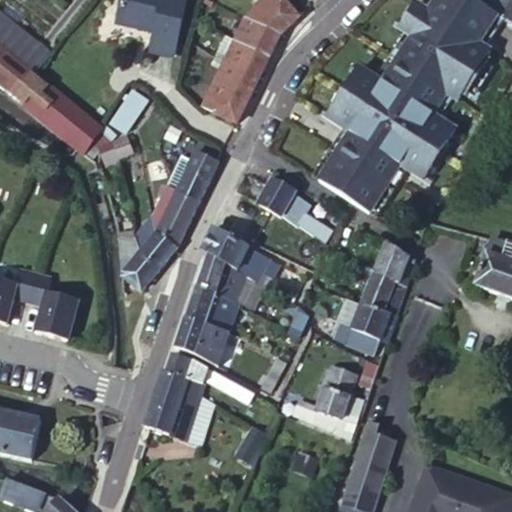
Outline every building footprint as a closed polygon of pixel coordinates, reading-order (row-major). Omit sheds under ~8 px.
[(123,0),(117,25),(154,35),(150,51),(175,57),(187,0),(123,0)] [(281,35),(299,16),(283,0),(261,0),(244,20),(203,107),(237,124),(281,35)] [(491,27),(499,15),(476,0),(436,0),(429,11),(417,3),(400,30),(412,37),(383,83),(360,69),(350,84),(356,87),(342,108),(336,105),(327,120),(350,134),(318,183),(369,215),(400,167),(423,182),(433,167),(427,163),(440,142),(447,146),(456,131),(433,116),(447,95),(458,103),(463,94),(466,96),(488,62),(486,61),(491,52),(480,45),(491,27)] [(511,0),(476,0),(499,15),(511,24),(511,0)] [(0,87),(4,92),(36,75),(51,55),(0,14),(0,87)] [(4,92),(78,150),(84,155),(101,132),(103,129),(36,75),(4,92)] [(149,100),(135,90),(112,124),(127,134),(149,100)] [(101,132),(84,155),(92,161),(102,151),(100,147),(113,143),(101,132)] [(132,136),(113,143),(120,162),(127,160),(133,181),(144,179),(139,159),(132,136)] [(100,147),(102,151),(107,166),(120,162),(113,143),(100,147)] [(200,203),(218,164),(196,152),(191,162),(177,192),(200,203)] [(168,187),(177,192),(191,162),(182,156),(168,187)] [(258,170),(244,194),(257,201),(271,177),(258,170)] [(271,177),(257,201),(282,216),(298,227),(298,225),(313,235),(321,224),(314,220),(319,212),(300,201),(303,197),(271,177)] [(153,221),(157,234),(177,192),(168,187),(153,218),(153,221)] [(157,234),(176,250),(200,203),(177,192),(157,234)] [(139,255),(157,234),(153,221),(136,241),(139,255)] [(333,232),(321,224),(313,235),(326,243),(333,232)] [(280,267),(214,228),(202,252),(207,254),(247,278),(256,283),(261,273),(274,279),(280,267)] [(134,230),(119,233),(120,241),(136,241),(134,230)] [(158,272),(176,250),(157,234),(139,255),(158,272)] [(511,244),(490,239),(475,286),(511,299),(511,244)] [(141,292),(158,272),(139,255),(136,241),(120,241),(122,276),(141,292)] [(414,261),(387,244),(362,308),(394,320),(414,261)] [(247,278),(207,254),(196,289),(216,297),(218,296),(236,303),(236,301),(247,278)] [(29,301),(37,273),(21,269),(17,283),(0,278),(0,321),(7,324),(15,297),(29,301)] [(53,278),(37,273),(29,301),(44,305),(37,332),(69,341),(80,300),(49,291),(53,278)] [(245,306),(256,283),(247,278),(236,301),(245,306)] [(216,297),(196,289),(186,318),(228,333),(233,319),(222,314),(226,302),(216,297)] [(237,308),(226,302),(222,314),(233,319),(237,308)] [(361,309),(351,304),(349,309),(359,315),(352,330),(341,325),(335,339),(375,356),(380,342),(386,345),(394,320),(362,308),(361,309)] [(359,315),(349,309),(341,325),(352,330),(359,315)] [(297,341),(304,328),(310,316),(300,311),(287,336),(297,341)] [(228,333),(186,318),(175,349),(198,357),(217,368),(228,333)] [(174,355),(168,372),(203,384),(208,370),(195,363),(174,355)] [(356,378),(333,369),(318,408),(309,405),(304,418),(313,422),(313,424),(351,441),(364,403),(350,397),(356,378)] [(144,427),(148,428),(185,440),(200,397),(203,384),(168,372),(163,370),(144,427)] [(247,403),(252,394),(228,381),(227,385),(233,389),(230,394),(247,403)] [(38,425),(0,416),(0,458),(29,465),(38,425)] [(370,423),(346,495),(375,504),(394,443),(377,438),(381,427),(370,423)] [(259,444),(249,438),(238,454),(249,462),(259,444)] [(511,494),(429,465),(423,483),(427,485),(425,492),(418,495),(412,511),(511,511),(511,510),(511,494)] [(38,511),(45,494),(8,480),(1,501),(30,511),(38,511)] [(372,511),(375,504),(346,495),(343,505),(364,511),(372,511)] [(71,511),(58,500),(46,511),(71,511)]
